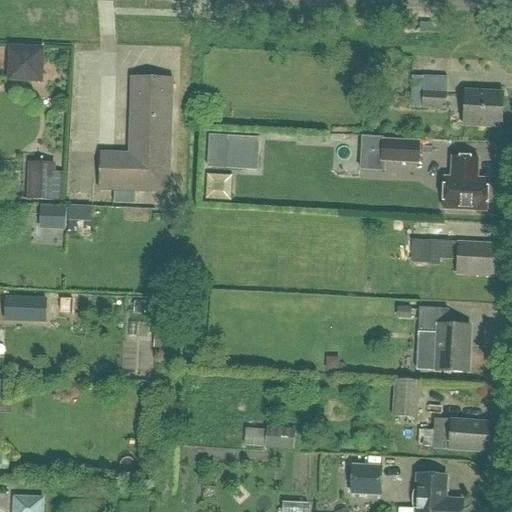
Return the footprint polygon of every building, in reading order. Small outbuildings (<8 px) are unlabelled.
[(42,83),(43,51),(11,49),(9,82),(42,83)] [(446,111),(447,94),(446,94),(447,79),(411,78),(409,109),(422,110),(446,111)] [(168,194),(172,80),(130,79),(128,155),(100,154),(99,192),(168,194)] [(501,129),(503,95),(466,93),(464,127),(501,129)] [(208,169),(225,170),(226,156),(257,158),(259,141),(210,138),(208,169)] [(362,152),(382,153),(381,163),(417,165),(418,143),(382,142),(382,141),(363,140),(362,152)] [(452,180),(446,180),(445,210),(485,212),(487,182),(477,181),(479,161),(453,160),(452,180)] [(61,203),(62,174),(54,173),(55,165),(28,164),(26,201),(61,203)] [(232,178),(207,176),(206,200),(230,202),(232,178)] [(65,231),(66,209),(40,208),(39,230),(65,231)] [(69,221),(90,222),(91,209),(70,208),(69,221)] [(459,245),(430,244),(414,243),(413,264),(429,265),(429,266),(439,266),(439,260),(458,261),(457,276),(494,278),(496,246),(459,244),(459,245)] [(8,300),(8,323),(48,324),(48,301),(8,300)] [(145,305),(135,304),(135,315),(145,315),(145,305)] [(398,310),(398,320),(410,321),(411,311),(398,310)] [(418,334),(417,371),(436,372),(468,374),(471,328),(448,327),(449,311),(420,310),(418,334)] [(417,420),(420,383),(394,381),(392,418),(417,420)] [(491,454),(492,425),(435,421),(434,433),(433,450),(491,454)] [(293,452),(294,430),(266,428),(266,432),(245,430),(243,448),(293,452)] [(9,456),(0,455),(0,471),(8,472),(9,456)] [(380,498),(382,468),(351,467),(350,496),(380,498)] [(462,511),(463,502),(446,501),(447,478),(417,476),(416,511),(415,511),(462,511)] [(42,511),(43,499),(13,498),(12,511),(42,511)] [(282,511),(306,511),(307,504),(282,503),(282,511)]
